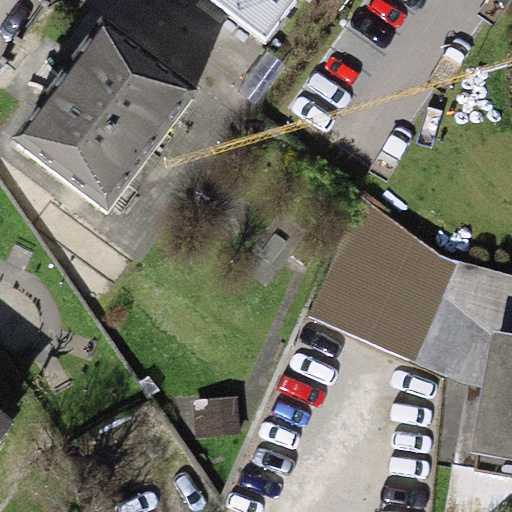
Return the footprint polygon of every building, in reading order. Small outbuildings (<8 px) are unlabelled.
[(207,0),(266,44),(298,0),(207,0)] [(198,93),(102,20),(9,143),(105,215),(198,93)] [(358,195),(308,315),(460,383),(481,392),(492,332),(511,335),(511,276),(456,263),(439,255),(358,195)] [(511,336),(493,333),(469,454),(478,455),(475,470),(511,476),(511,336)] [(238,399),(193,402),(195,437),(240,434),(238,399)] [(0,442),(15,424),(0,412),(0,442)]
